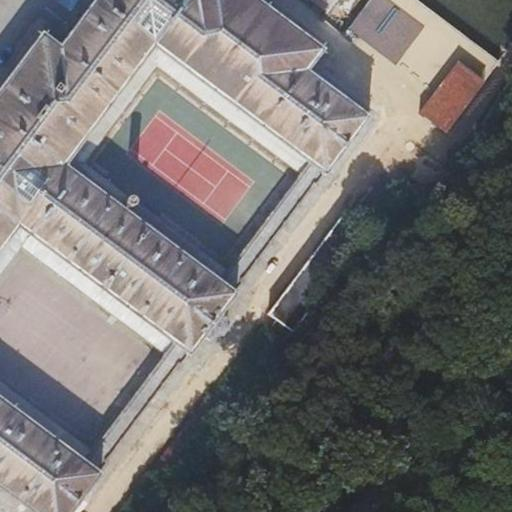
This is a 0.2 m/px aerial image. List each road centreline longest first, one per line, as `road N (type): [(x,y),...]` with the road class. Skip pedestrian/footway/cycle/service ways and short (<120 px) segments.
road 1 (unknown): [(285,0),(378,76),(384,101),(377,131),(103,511)]
road 2 (track): [(342,511),(447,377),(490,276),(511,246)]
road 3 (track): [(427,511),(423,410),(511,405)]
